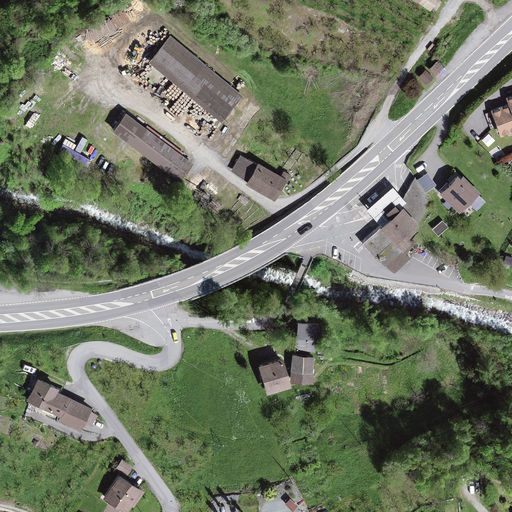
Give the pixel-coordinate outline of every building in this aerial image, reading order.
[(436,0),(435,0),(414,0),(428,10),(436,0)] [(239,94),(169,37),(149,62),(219,119),(239,94)] [(440,67),(435,62),(428,69),(433,74),(440,67)] [(430,78),(423,70),(418,76),(424,83),(430,78)] [(511,95),(505,98),(508,106),(490,111),(497,134),(511,129),(511,95)] [(190,164),(125,112),(112,129),(176,180),(190,164)] [(73,168),(76,163),(82,165),(86,156),(79,153),(87,137),(76,132),(73,140),(65,136),(54,159),(73,168)] [(254,164),(239,155),(230,170),(245,179),(243,182),(273,199),(285,178),(256,161),(254,164)] [(427,189),(436,182),(427,170),(417,177),(427,189)] [(459,177),(456,174),(438,191),(457,210),(477,191),(461,175),(459,177)] [(415,222),(400,207),(397,209),(393,205),(385,213),(388,216),(362,242),(392,273),(407,258),(403,253),(412,244),(407,239),(416,231),(411,226),(415,222)] [(315,323),(297,321),(295,348),(313,350),(315,323)] [(312,356),(293,354),(291,379),(310,380),(312,356)] [(286,384),(278,358),(258,364),(267,390),(286,384)] [(79,427),(89,406),(54,390),(56,387),(37,378),(28,399),(61,414),(59,418),(79,427)] [(132,464),(122,458),(117,466),(127,472),(132,464)] [(140,488),(119,474),(105,496),(126,510),(140,488)]
